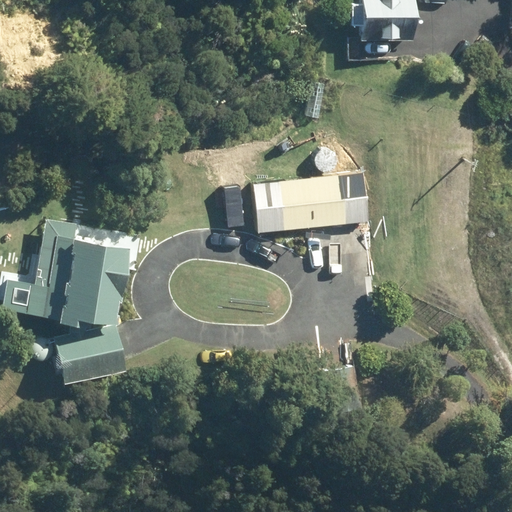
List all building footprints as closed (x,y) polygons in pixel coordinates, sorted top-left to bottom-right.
[(345,0),(340,15),(351,40),(404,40),(394,15),(398,0),(345,0)] [(325,79),(308,78),(306,114),(322,116),(325,79)] [(256,181),(261,232),(371,221),(365,171),(256,181)] [(9,277),(3,307),(73,320),(71,332),(56,334),(68,382),(129,369),(117,322),(88,328),(89,323),(94,324),(95,316),(122,321),(124,311),(121,311),(128,273),(133,273),(140,235),(78,225),(79,222),(49,217),(37,282),(9,277)] [(21,218),(4,221),(8,246),(25,244),(21,218)] [(334,418),(364,413),(356,364),(326,369),(334,418)]
